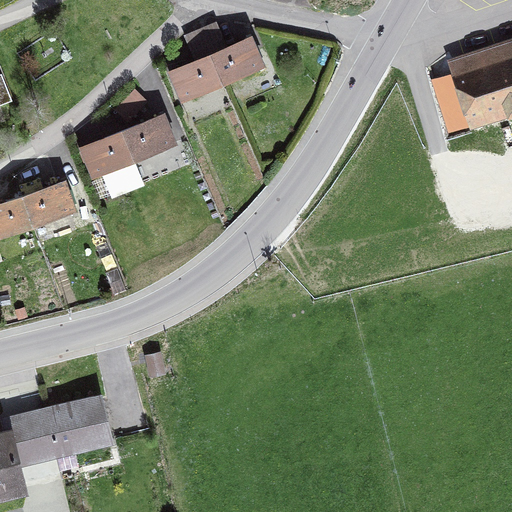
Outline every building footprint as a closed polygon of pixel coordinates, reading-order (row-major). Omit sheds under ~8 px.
[(261,61),(251,37),(229,46),(218,21),(199,30),(222,78),(261,61)] [(172,70),(184,96),(222,78),(199,30),(186,36),(196,58),(172,70)] [(511,38),(446,60),(467,127),(511,112),(511,38)] [(0,77),(0,100),(3,107),(16,101),(5,76),(0,77)] [(117,108),(130,121),(150,101),(136,88),(117,108)] [(131,130),(143,159),(181,144),(170,115),(131,130)] [(87,148),(98,177),(143,159),(131,130),(87,148)] [(70,181),(29,195),(40,227),(81,213),(70,181)] [(0,204),(0,240),(40,227),(29,195),(0,204)] [(147,357),(152,380),(168,376),(163,354),(147,357)] [(24,466),(113,443),(100,394),(12,417),(24,466)] [(0,431),(0,499),(29,493),(13,428),(0,431)]
